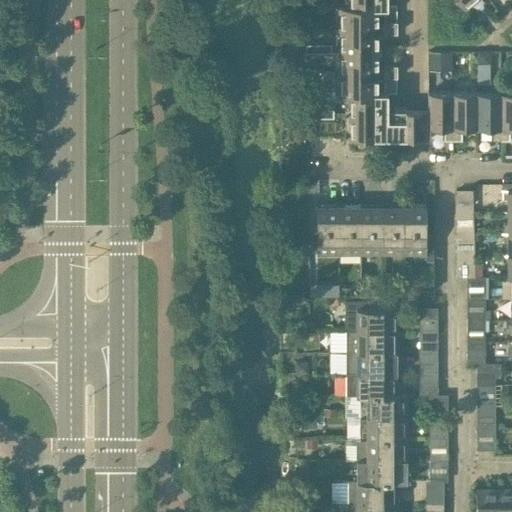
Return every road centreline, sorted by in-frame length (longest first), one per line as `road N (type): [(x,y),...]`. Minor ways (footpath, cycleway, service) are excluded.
road 1 (secondary): [(121,346),(123,0)]
road 2 (secondary): [(70,0),(71,322)]
road 3 (residential): [(458,469),(443,166)]
road 4 (secondary): [(120,511),(121,346)]
road 5 (secondary): [(71,362),(73,511)]
